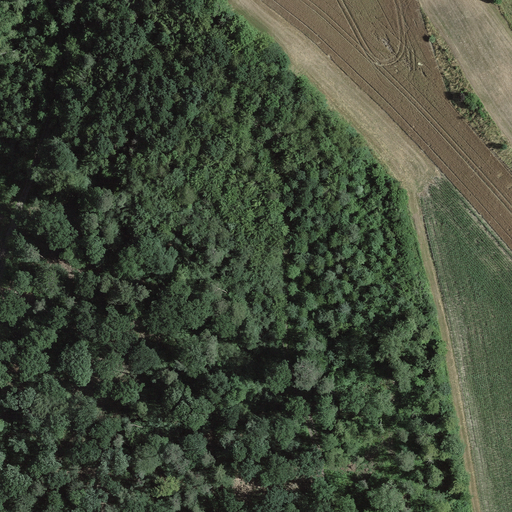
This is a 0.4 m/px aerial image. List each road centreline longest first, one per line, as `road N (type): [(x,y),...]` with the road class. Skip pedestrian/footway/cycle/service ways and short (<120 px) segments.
road 1 (track): [(295,74),(277,190),(315,511)]
road 2 (track): [(0,293),(69,74),(47,0)]
